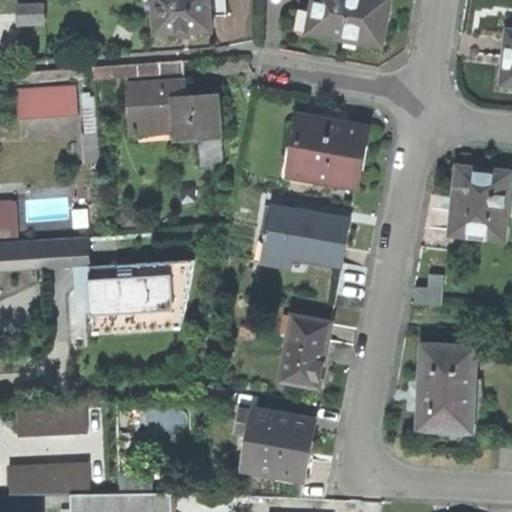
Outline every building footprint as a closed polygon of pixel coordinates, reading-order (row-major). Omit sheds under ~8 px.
[(222,17),(229,17),(227,0),(159,0),(163,37),(183,35),(184,38),(196,36),(196,33),(216,32),(215,18),(222,17)] [(387,24),(391,0),(315,0),(313,14),(308,13),(304,13),(300,15),(298,20),(300,31),(301,31),(300,37),(308,38),(310,32),(344,39),(354,48),(357,46),(359,42),(382,47),(387,24)] [(43,6),(0,7),(0,44),(24,44),(24,26),(44,25),(43,6)] [(186,79),(185,62),(96,69),(97,80),(159,76),(160,84),(130,86),(131,109),(134,108),(136,132),(176,129),(177,143),(200,141),(202,168),(224,166),(219,98),(188,100),(186,79)] [(79,84),(20,89),(22,120),(82,115),(79,84)] [(98,98),(86,99),(89,138),(101,137),(98,98)] [(331,189),(338,183),(357,187),(361,166),(367,131),(303,118),(300,129),(290,127),(279,173),(283,181),(331,189)] [(104,164),(101,137),(89,138),(92,165),(104,164)] [(453,195),(459,196),(455,233),(502,239),(509,178),(477,175),(478,167),(468,166),(456,164),(453,195)] [(0,203),(0,238),(19,237),(17,202),(0,203)] [(295,258),(342,267),(346,250),(351,222),(275,209),(270,234),(265,234),(260,257),(294,264),(295,258)] [(35,238),(0,241),(0,281),(39,279),(35,238)] [(412,306),(443,307),(444,279),(431,279),(429,292),(415,291),(412,306)] [(113,313),(86,315),(87,327),(114,325),(113,313)] [(281,389),(319,397),(321,389),(328,390),(332,367),(336,343),(329,342),(332,325),(294,318),(281,389)] [(451,443),(489,445),(483,381),(477,381),(478,349),(425,347),(423,383),(411,383),(409,414),(421,415),(420,431),(428,432),(427,441),(451,443)] [(17,406),(18,436),(87,433),(88,404),(17,406)] [(254,471),(304,479),(310,448),(315,425),(244,410),(239,436),(246,438),(239,475),(253,478),(254,471)] [(89,463),(9,466),(10,494),(90,491),(89,463)] [(71,509),(70,511),(171,511),(171,494),(122,494),(71,495),(71,509)]
